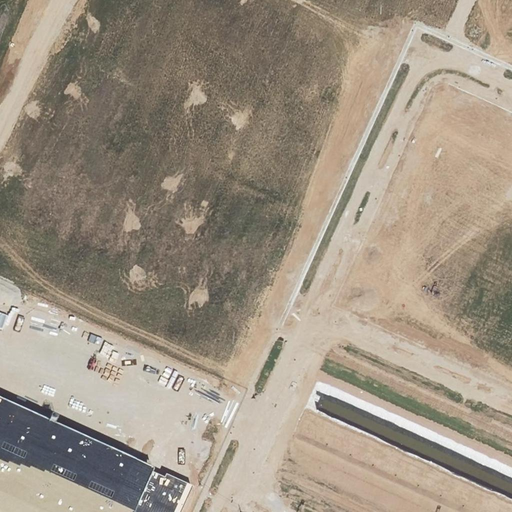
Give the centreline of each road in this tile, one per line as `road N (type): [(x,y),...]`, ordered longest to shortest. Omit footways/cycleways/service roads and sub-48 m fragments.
road 1 (unclassified): [(511,87),(454,61),(419,71),(302,317)]
road 2 (unclassified): [(511,409),(302,317)]
road 3 (unclassified): [(302,317),(229,479)]
